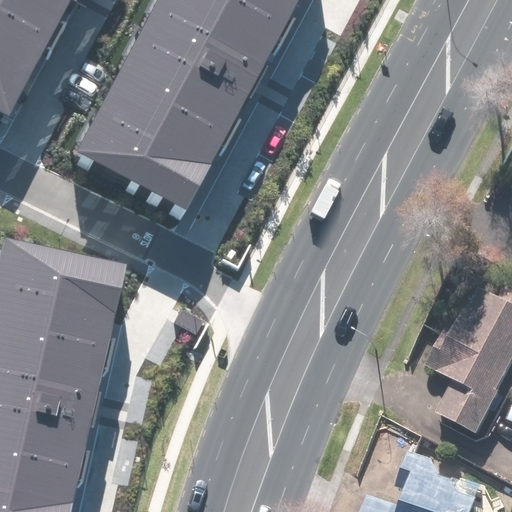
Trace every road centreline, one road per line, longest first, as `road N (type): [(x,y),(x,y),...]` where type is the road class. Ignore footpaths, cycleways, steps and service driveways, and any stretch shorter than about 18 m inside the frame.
road 1 (secondary): [(483,0),(320,315)]
road 2 (residential): [(318,0),(187,247)]
road 3 (residential): [(187,247),(146,324),(101,511)]
road 4 (secondary): [(320,315),(221,511)]
road 5 (residential): [(7,153),(187,247)]
road 6 (residential): [(7,153),(88,0)]
road 7 (residential): [(187,247),(320,315)]
